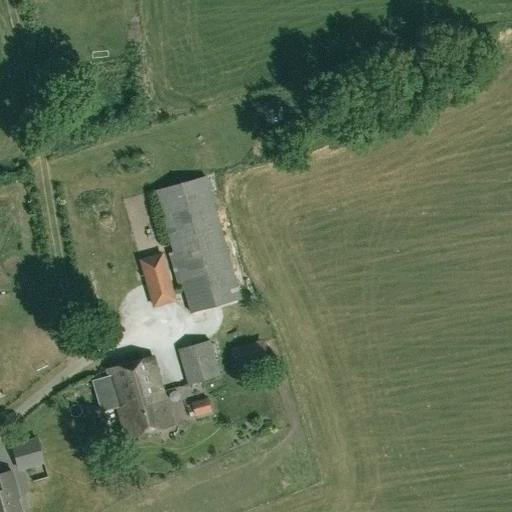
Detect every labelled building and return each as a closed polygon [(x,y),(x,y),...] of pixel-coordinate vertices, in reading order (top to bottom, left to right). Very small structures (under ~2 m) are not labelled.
[(190,313),(239,299),(206,176),(156,190),(190,313)] [(161,254),(140,260),(147,283),(168,277),(161,254)] [(168,337),(154,342),(169,386),(183,381),(168,337)] [(189,384),(220,375),(209,340),(178,349),(189,384)] [(268,361),(263,342),(234,351),(238,370),(268,361)] [(163,391),(153,357),(107,370),(117,405),(163,391)] [(117,405),(127,439),(173,426),(163,391),(117,405)] [(212,398),(194,402),(197,413),(215,409),(212,398)] [(20,468),(44,460),(37,436),(12,443),(20,468)] [(0,511),(20,511),(17,499),(19,498),(12,470),(0,472),(0,511)]
